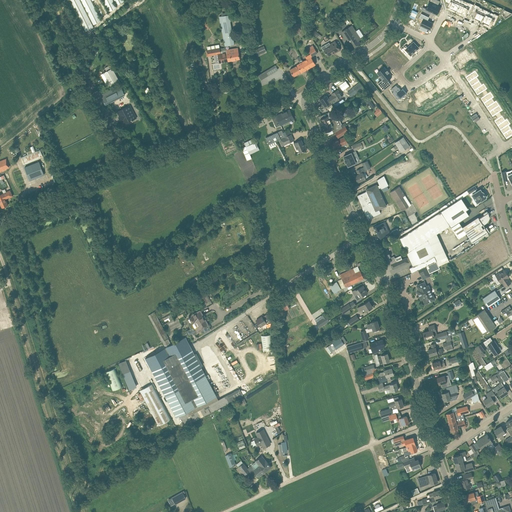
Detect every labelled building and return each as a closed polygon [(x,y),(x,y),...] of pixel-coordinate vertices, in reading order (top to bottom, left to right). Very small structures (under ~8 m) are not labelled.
[(51,2),(71,43),(75,41),(54,0),(51,2)] [(56,0),(76,39),(80,36),(60,0),(56,0)] [(63,0),(82,34),(85,32),(68,0),(63,0)] [(79,0),(70,0),(86,31),(94,27),(79,0)] [(81,0),(94,25),(102,21),(90,0),(81,0)] [(101,0),(92,0),(101,18),(109,14),(101,0)] [(103,0),(109,12),(117,8),(113,0),(103,0)] [(423,7),(421,10),(430,14),(431,12),(434,13),(435,11),(437,12),(438,11),(440,6),(441,7),(441,6),(438,5),(440,1),(438,0),(433,0),(429,10),(428,9),(423,7)] [(445,0),(446,1),(451,4),(449,8),(456,11),(461,0),(445,0)] [(462,0),(461,0),(456,11),(464,15),(465,13),(469,15),(474,5),(469,2),(469,3),(462,0)] [(475,4),(471,14),(475,16),(474,18),(479,21),(478,21),(481,23),(487,10),(480,7),(480,6),(475,4)] [(502,14),(505,19),(508,17),(511,14),(511,13),(504,9),(502,14)] [(339,13),(336,10),(329,16),(332,20),(339,13)] [(487,10),(481,23),(484,24),(484,23),(489,26),(490,23),(494,25),(499,15),(495,13),(494,14),(487,10)] [(421,13),(419,17),(423,19),(420,25),(421,26),(419,29),(426,32),(427,29),(430,30),(433,23),(428,20),(429,17),(421,13)] [(230,15),(219,17),(220,23),(221,23),(225,46),(230,45),(226,22),(231,22),(230,15)] [(352,25),(342,31),(353,48),(360,43),(359,41),(361,39),(360,38),(363,36),(359,29),(355,31),(352,25)] [(207,43),(208,44),(213,43),(211,31),(207,31),(207,30),(203,31),(205,43),(207,43)] [(335,41),(330,44),(329,42),(321,47),(323,51),(324,50),(328,56),(334,52),(335,53),(340,50),(335,41)] [(405,45),(401,50),(406,55),(408,53),(410,55),(419,47),(413,42),(407,47),(405,45)] [(303,67),(305,70),(316,64),(311,57),(317,53),(313,45),(307,48),(310,54),(305,56),(307,59),(303,61),(303,62),(305,66),(303,67)] [(257,55),(266,51),(264,46),(255,50),(257,55)] [(238,47),(226,50),(228,61),(240,59),(238,47)] [(219,63),(228,61),(226,50),(225,48),(220,49),(220,48),(206,50),(207,56),(218,54),(219,63)] [(467,49),(461,53),(467,62),(472,58),(474,60),(477,58),(473,53),(470,55),(467,49)] [(461,53),(456,57),(459,62),(457,64),(460,69),(463,67),(462,65),(467,62),(461,53)] [(404,60),(405,60),(399,54),(398,54),(390,62),(396,68),(399,65),(402,63),(401,63),(404,60)] [(303,62),(303,61),(300,56),(297,58),(300,63),(297,65),(290,70),(294,76),(301,72),(302,72),(305,70),(303,67),(305,66),(303,62)] [(380,68),(375,71),(381,78),(376,83),(381,89),(385,86),(382,83),(388,77),(389,77),(391,75),(390,74),(386,69),(386,68),(386,69),(383,66),(384,65),(385,64),(383,62),(382,60),(377,65),(380,68)] [(272,67),(265,71),(268,75),(275,72),(272,67)] [(112,68),(104,73),(111,85),(119,80),(112,68)] [(368,68),(365,70),(371,78),(374,76),(368,68)] [(476,77),(473,72),(466,77),(469,82),(476,77)] [(444,75),(439,78),(444,87),(449,84),(450,86),(453,84),(450,78),(447,80),(444,75)] [(479,81),(476,77),(469,82),(470,84),(472,86),(479,81)] [(439,78),(434,81),(437,87),(435,88),(438,94),(441,92),(440,90),(444,87),(439,78)] [(482,85),(479,81),(472,86),(473,88),(473,89),(474,90),(482,85)] [(352,89),(347,92),(352,97),(356,94),(363,89),(359,83),(352,89)] [(398,87),(396,84),(391,88),(393,91),(392,92),(397,99),(399,97),(400,99),(407,93),(403,88),(401,90),(398,87)] [(485,90),(482,85),(474,90),(475,91),(475,92),(476,93),(477,95),(478,95),(485,90)] [(121,87),(102,97),(106,105),(116,100),(125,95),(121,87)] [(424,88),(419,92),(424,100),(429,97),(430,99),(433,97),(430,92),(427,93),(424,88)] [(326,96),(320,100),(325,107),(326,107),(328,110),(329,109),(330,111),(334,108),(333,106),(331,104),(332,103),(331,103),(336,100),(342,97),(337,90),(332,94),(332,95),(328,98),(326,96)] [(419,92),(414,95),(417,100),(415,101),(418,107),(421,105),(420,103),(424,100),(419,92)] [(484,103),(492,98),(488,94),(481,98),(484,103)] [(375,107),(369,98),(366,100),(372,109),(375,107)] [(494,102),(492,98),(484,103),(485,105),(486,106),(487,107),(494,102)] [(497,107),(494,102),(487,107),(488,108),(488,109),(488,110),(489,111),(490,112),(497,107)] [(130,105),(126,107),(117,112),(124,124),(137,118),(130,105)] [(500,111),(497,107),(490,112),(493,116),(500,111)] [(380,108),(374,111),(377,116),(383,113),(380,108)] [(290,110),(272,118),(275,125),(280,123),(281,125),(294,119),(290,110)] [(320,120),(323,126),(336,121),(334,117),(329,119),(328,116),(320,120)] [(505,121),(502,116),(495,121),(498,126),(505,121)] [(339,129),(336,121),(323,126),(326,133),(332,130),(333,133),(339,129)] [(508,125),(505,121),(498,126),(499,127),(499,128),(501,130),(508,125)] [(508,125),(501,130),(502,132),(503,134),(503,133),(503,134),(511,129),(508,125)] [(345,126),(338,130),(341,135),(348,131),(345,126)] [(266,138),(269,144),(291,134),(289,129),(282,133),(281,130),(266,138)] [(511,135),(511,130),(511,129),(503,134),(504,135),(505,136),(506,138),(506,139),(511,135)] [(279,140),(282,146),(294,141),(291,134),(279,140)] [(403,136),(395,142),(401,152),(410,146),(403,136)] [(338,140),(330,143),(333,149),(334,149),(336,152),(341,150),(339,147),(340,146),(340,145),(347,142),(345,137),(338,140)] [(242,148),(243,150),(247,160),(252,158),(251,158),(250,154),(260,150),(255,141),(254,138),(244,143),(246,146),(242,148)] [(301,139),(297,141),(293,143),(297,150),(298,149),(300,153),(307,149),(305,145),(304,145),(301,139)] [(361,141),(352,145),(355,151),(363,147),(361,141)] [(21,157),(24,164),(44,156),(41,149),(36,152),(33,146),(31,147),(32,150),(27,152),(28,154),(21,157)] [(351,153),(344,156),(345,160),(344,160),(346,163),(348,166),(349,165),(350,166),(353,165),(353,164),(356,163),(356,162),(360,161),(358,157),(354,159),(351,153)] [(6,159),(0,161),(0,171),(6,169),(5,166),(8,164),(6,159)] [(358,174),(355,176),(358,182),(362,180),(365,179),(363,173),(366,171),(366,170),(371,168),(367,160),(363,163),(365,167),(357,170),(358,174)] [(39,161),(24,167),(30,181),(44,175),(39,161)] [(511,172),(507,175),(506,171),(501,172),(504,180),(508,179),(509,178),(511,184),(511,172)] [(379,185),(377,186),(377,185),(366,189),(367,191),(357,195),(368,219),(381,213),(379,209),(386,206),(378,188),(381,187),(381,188),(387,186),(388,185),(384,176),(377,180),(379,185)] [(467,190),(471,196),(472,195),(477,203),(480,200),(481,201),(486,198),(485,197),(486,197),(486,196),(486,195),(486,194),(485,194),(485,193),(484,193),(483,192),(482,192),(480,189),(476,192),(474,190),(477,189),(475,185),(472,187),(467,190)] [(399,186),(394,189),(390,192),(402,211),(408,207),(402,197),(405,195),(399,186)] [(6,199),(9,198),(12,196),(9,190),(0,194),(0,203),(2,208),(9,205),(6,199)] [(449,206),(441,211),(450,225),(458,238),(466,233),(462,227),(459,222),(469,215),(466,210),(468,208),(461,198),(460,195),(458,196),(456,197),(457,200),(449,206)] [(456,197),(447,203),(449,206),(457,200),(456,197)] [(389,255),(382,258),(384,263),(391,261),(392,264),(391,264),(393,269),(410,262),(413,266),(410,267),(411,272),(418,269),(426,265),(436,260),(439,266),(449,262),(449,260),(448,259),(445,253),(439,238),(437,233),(450,225),(441,211),(449,206),(447,203),(408,229),(398,234),(398,235),(399,237),(408,257),(407,258),(406,257),(402,259),(396,262),(394,258),(394,256),(390,258),(389,255)] [(485,223),(486,222),(487,222),(487,221),(488,220),(488,219),(489,218),(489,217),(489,216),(489,215),(489,214),(488,214),(488,213),(488,212),(489,212),(489,211),(479,218),(483,224),(484,224),(485,223)] [(478,217),(462,227),(466,233),(473,243),(488,233),(489,233),(488,232),(490,232),(486,226),(485,227),(483,224),(479,218),(478,217)] [(373,227),(378,238),(390,233),(385,222),(373,227)] [(380,253),(382,258),(389,255),(385,246),(381,248),(383,252),(380,253)] [(436,260),(426,265),(429,273),(440,268),(439,266),(436,260)] [(426,265),(418,269),(419,271),(420,274),(421,274),(423,279),(430,276),(429,273),(426,265)] [(353,268),(340,274),(342,278),(355,272),(353,268)] [(355,272),(342,278),(346,287),(364,278),(360,270),(355,272)] [(506,270),(505,270),(504,270),(500,273),(499,273),(496,275),(500,283),(502,282),(505,287),(511,283),(509,280),(508,280),(507,278),(509,277),(507,273),(508,273),(506,270)] [(337,282),(329,286),(331,289),(334,293),(334,294),(341,289),(337,282)] [(435,300),(433,296),(428,285),(426,286),(424,282),(417,286),(419,290),(417,291),(420,299),(422,298),(425,304),(435,300)] [(196,286),(205,304),(211,301),(202,283),(196,286)] [(364,288),(362,286),(356,290),(356,289),(352,291),(355,295),(358,293),(360,297),(368,293),(365,288),(364,288)] [(500,299),(495,290),(482,298),(488,307),(500,299)] [(373,307),(368,301),(358,308),(359,311),(364,308),(366,311),(373,307)] [(344,313),(349,309),(351,307),(349,304),(340,309),(343,313),(344,313)] [(165,313),(170,311),(168,305),(164,307),(165,309),(163,310),(162,308),(156,311),(160,317),(165,314),(165,313)] [(509,306),(501,311),(503,315),(506,313),(508,316),(511,314),(511,308),(511,309),(509,306)] [(191,328),(186,330),(188,335),(193,332),(194,333),(197,332),(201,330),(201,331),(202,332),(203,332),(204,332),(205,332),(211,329),(208,324),(205,318),(206,318),(204,313),(203,314),(200,309),(189,315),(192,322),(189,324),(191,328)] [(485,309),(480,312),(471,318),(480,331),(483,335),(496,326),(493,322),(485,309)] [(182,338),(178,340),(171,344),(168,338),(169,338),(155,312),(148,315),(165,347),(147,356),(148,359),(151,358),(155,367),(162,364),(161,362),(169,358),(168,356),(172,354),(187,346),(182,338)] [(164,324),(169,334),(183,326),(180,321),(185,318),(183,313),(177,316),(178,317),(173,319),(171,314),(163,318),(165,321),(168,319),(169,321),(164,324)] [(322,318),(316,322),(320,327),(329,321),(324,313),(321,316),(322,318)] [(267,314),(262,317),(262,316),(256,320),(257,323),(255,324),(257,328),(260,326),(260,327),(266,323),(266,322),(270,319),(267,314)] [(356,315),(348,321),(346,322),(349,326),(351,325),(359,319),(356,315)] [(307,323),(313,332),(318,329),(312,320),(307,323)] [(377,320),(372,322),(371,322),(371,323),(367,324),(368,328),(365,329),(365,330),(360,331),(363,339),(368,338),(366,332),(379,328),(377,320)] [(437,334),(434,325),(428,327),(429,330),(423,332),(425,339),(434,336),(434,337),(438,336),(438,339),(445,337),(448,336),(447,331),(437,334)] [(463,348),(468,347),(463,331),(458,333),(463,348)] [(261,335),(263,351),(274,350),(272,334),(261,335)] [(338,335),(331,339),(330,340),(336,349),(344,343),(338,335)] [(478,345),(482,351),(486,348),(489,353),(492,351),(495,355),(501,351),(501,350),(502,350),(499,346),(498,347),(494,340),(493,341),(490,337),(478,345)] [(383,340),(378,341),(376,342),(370,344),(371,349),(373,353),(378,351),(382,350),(381,347),(385,346),(383,340)] [(446,342),(443,343),(445,349),(448,348),(449,350),(453,349),(451,341),(446,342)] [(223,342),(217,346),(221,351),(227,348),(223,342)] [(363,348),(361,342),(347,347),(349,353),(363,348)] [(437,353),(434,343),(431,344),(432,348),(428,349),(430,356),(437,353)] [(476,347),(472,350),(477,358),(483,367),(484,366),(486,364),(485,362),(484,360),(482,357),(484,355),(482,351),(478,345),(476,347)] [(387,353),(382,355),(378,356),(377,353),(373,355),(376,364),(384,362),(389,361),(387,353)] [(457,356),(448,359),(450,364),(459,361),(457,356)] [(137,387),(128,359),(120,362),(129,390),(137,387)] [(214,369),(222,365),(219,360),(211,364),(214,369)] [(437,361),(432,363),(434,369),(439,368),(441,367),(441,368),(446,367),(445,364),(444,364),(443,360),(440,361),(439,361),(437,361)] [(484,365),(487,370),(494,366),(491,361),(484,365)] [(158,372),(154,374),(184,430),(195,425),(193,422),(243,395),(239,389),(219,400),(205,375),(178,389),(175,383),(173,384),(164,367),(157,370),(158,372)] [(122,386),(115,368),(105,372),(112,390),(122,386)] [(382,372),(378,373),(379,376),(380,375),(380,376),(378,377),(380,382),(390,379),(390,376),(394,375),(392,368),(384,371),(385,372),(383,373),(382,372)] [(490,387),(478,369),(476,370),(477,371),(475,372),(480,380),(479,380),(485,390),(490,387)] [(502,371),(499,373),(504,381),(504,382),(505,382),(509,379),(503,370),(502,371)] [(498,373),(490,378),(493,382),(497,379),(500,383),(493,389),(495,393),(498,392),(501,397),(508,392),(501,383),(504,381),(499,373),(498,373)] [(444,376),(442,377),(437,378),(439,384),(441,384),(444,383),(446,382),(446,381),(449,380),(448,376),(445,377),(444,376)] [(172,419),(153,383),(139,390),(158,426),(172,419)] [(380,383),(375,385),(376,389),(379,388),(380,391),(384,390),(386,390),(387,393),(392,392),(398,390),(396,383),(390,385),(382,387),(380,383)] [(461,398),(458,389),(458,388),(453,390),(453,391),(449,393),(448,391),(442,393),(444,401),(450,399),(451,400),(456,399),(461,398)] [(477,393),(475,395),(471,389),(463,394),(466,400),(471,397),(474,403),(479,399),(477,393)] [(495,395),(493,391),(492,390),(486,394),(488,397),(484,400),(488,406),(494,401),(492,398),(495,395)] [(393,398),(387,399),(389,403),(388,403),(389,406),(391,406),(396,404),(397,408),(403,406),(401,399),(399,399),(398,397),(393,398)] [(446,413),(449,423),(456,421),(456,419),(464,417),(463,413),(469,412),(467,406),(457,409),(456,406),(451,409),(452,412),(446,413)] [(380,411),(381,417),(389,415),(393,413),(391,408),(380,411)] [(393,413),(389,415),(391,423),(398,421),(399,426),(409,423),(406,416),(401,418),(401,415),(397,416),(395,412),(393,413)] [(465,419),(464,417),(456,419),(456,421),(449,423),(451,430),(458,428),(458,427),(465,425),(464,420),(465,419)] [(242,427),(244,435),(250,433),(248,425),(242,427)] [(505,432),(504,430),(501,426),(494,430),(498,436),(499,436),(501,440),(504,438),(502,434),(505,432)] [(266,449),(273,445),(265,431),(258,435),(261,439),(257,441),(260,447),(264,445),(266,449)] [(406,446),(415,443),(413,437),(405,440),(403,435),(393,438),(394,443),(402,441),(403,445),(406,444),(406,446)] [(492,442),(490,439),(487,435),(477,441),(483,451),(488,448),(487,445),(492,442)] [(288,452),(286,442),(281,442),(282,444),(278,444),(279,455),(285,454),(284,452),(288,452)] [(417,450),(415,443),(406,446),(407,446),(407,447),(402,448),(404,452),(411,450),(411,452),(417,450)] [(492,447),(496,453),(497,454),(500,452),(502,455),(504,453),(502,450),(503,450),(499,443),(492,447)] [(474,452),(470,455),(472,457),(476,455),(479,453),(477,450),(476,448),(473,444),(470,446),(473,450),(474,452)] [(460,455),(453,457),(455,463),(463,461),(466,460),(464,452),(459,453),(460,455)] [(231,453),(226,455),(225,455),(230,467),(236,465),(231,453)] [(259,465),(265,472),(271,467),(265,460),(262,456),(256,461),(259,465)] [(410,459),(403,461),(405,467),(407,472),(413,470),(413,469),(414,470),(417,469),(417,468),(421,466),(421,465),(422,465),(420,462),(419,462),(418,459),(415,460),(411,462),(410,459)] [(249,471),(243,462),(243,463),(241,460),(236,464),(238,466),(238,467),(236,469),(237,470),(241,475),(244,474),(245,475),(249,471)] [(463,461),(455,463),(457,470),(463,468),(464,472),(474,469),(472,463),(464,465),(463,461)] [(258,466),(256,463),(253,466),(252,465),(248,468),(249,471),(250,472),(254,470),(259,477),(265,472),(259,465),(258,466)] [(471,472),(468,473),(463,475),(464,478),(460,479),(463,489),(471,487),(468,479),(473,478),(471,472)] [(435,473),(430,474),(428,475),(429,478),(421,481),(423,486),(433,483),(438,482),(435,473)] [(494,476),(497,482),(502,479),(499,473),(494,476)] [(422,499),(423,504),(436,501),(435,498),(442,496),(440,490),(433,492),(433,493),(430,494),(431,498),(430,498),(429,497),(422,499)] [(186,498),(182,491),(172,497),(175,504),(186,498)] [(473,492),(466,495),(461,496),(463,502),(475,499),(473,492)] [(487,511),(503,511),(504,511),(505,511),(504,511),(507,511),(511,511),(509,505),(504,507),(504,509),(503,509),(503,508),(499,509),(495,497),(484,501),(486,506),(487,511)] [(444,502),(439,503),(437,504),(437,505),(434,506),(435,510),(438,509),(439,511),(434,511),(443,511),(442,509),(446,508),(444,502)]
